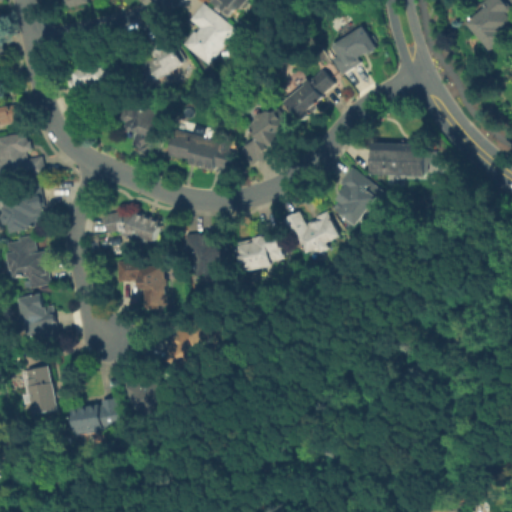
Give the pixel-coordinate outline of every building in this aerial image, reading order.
[(236,9),(228,19),(214,8),(216,6),(210,1),(210,0),(250,0),(251,2),(250,4),(246,10),(241,10),(236,9)] [(468,24),(486,8),(482,4),(486,0),(506,0),(511,6),(511,11),(509,14),(511,17),(511,37),(507,42),(505,40),(492,52),(468,24)] [(205,3),(239,30),(221,52),(221,54),(218,59),(216,59),(211,65),(184,44),(195,30),(198,32),(201,28),(192,19),(205,3)] [(344,75),(333,60),(339,56),(333,47),(365,27),(378,48),(376,50),(377,51),(370,56),(369,53),(368,54),(367,54),(360,58),(363,63),(344,75)] [(0,35),(4,35),(5,44),(8,43),(10,53),(8,53),(9,61),(3,62),(5,74),(0,75),(0,35)] [(167,35),(176,48),(179,47),(188,59),(185,61),(186,63),(145,89),(139,80),(148,75),(141,65),(153,56),(150,52),(155,49),(152,45),(167,35)] [(256,45),(263,51),(258,58),(251,52),(256,45)] [(313,47),(319,55),(313,60),(307,53),(313,47)] [(76,110),(71,92),(72,92),(70,83),(75,82),(72,73),(81,70),(81,69),(82,69),(80,62),(101,56),(102,58),(111,55),(114,64),(118,63),(123,79),(111,82),(112,86),(110,90),(104,92),(101,91),(92,94),(95,104),(76,110)] [(285,103),(305,85),(304,83),(309,79),(311,81),(325,69),(337,83),(323,95),(325,97),(309,111),(312,114),(311,115),(311,116),(305,122),(303,120),(301,122),(285,103)] [(121,120),(126,107),(132,109),(136,99),(150,105),(149,108),(156,111),(158,107),(166,110),(166,112),(170,113),(166,122),(171,124),(163,146),(161,145),(157,158),(140,151),(141,147),(136,145),(136,144),(134,143),(137,134),(125,129),(127,122),(121,120)] [(0,105),(17,103),(20,121),(0,124),(0,105)] [(243,150),(259,139),(250,127),(256,123),(255,121),(256,116),(260,114),(263,114),(266,112),(273,113),(279,109),(292,129),(283,135),(287,140),(279,145),(278,144),(273,147),(277,153),(262,163),(261,161),(254,166),(243,150)] [(176,129),(221,142),(222,137),(234,140),(231,151),(238,153),(233,171),(217,167),(215,172),(189,165),(189,161),(169,155),(176,129)] [(0,135),(26,130),(28,140),(31,140),(33,149),(28,150),(29,158),(43,155),(47,174),(0,183),(0,135)] [(372,140),(428,142),(427,174),(371,172),(372,140)] [(335,208),(341,200),(337,197),(346,186),(341,182),(353,165),(391,194),(366,232),(335,208)] [(42,180),(47,205),(43,206),(44,211),(43,212),(45,221),(43,221),(43,223),(29,227),(29,229),(11,232),(9,222),(7,223),(4,221),(2,216),(4,213),(2,205),(5,205),(2,194),(25,190),(24,184),(42,180)] [(137,209),(164,219),(157,240),(155,240),(153,241),(148,239),(147,243),(143,241),(142,242),(137,243),(134,242),(133,240),(133,238),(123,233),(123,232),(120,230),(108,233),(105,214),(124,210),(125,213),(132,211),(135,213),(137,209)] [(285,218),(290,216),(289,214),(296,211),(297,212),(301,209),(308,222),(316,217),(316,216),(328,210),(341,234),(328,242),(331,247),(323,251),(320,246),(309,252),(298,232),(294,235),(285,218)] [(237,242),(255,238),(255,236),(264,234),(264,235),(285,230),(289,247),(285,248),(287,258),(273,261),(274,264),(244,272),(237,242)] [(188,233),(213,231),(214,246),(229,245),(230,263),(221,263),(222,272),(218,272),(218,275),(216,278),(212,278),(209,275),(209,272),(198,273),(197,261),(193,261),(193,253),(189,253),(188,233)] [(10,270),(7,252),(11,251),(8,241),(19,239),(18,236),(35,233),(38,251),(47,249),(52,283),(34,287),(30,276),(24,277),(20,275),(14,277),(12,269),(10,270)] [(168,303),(160,304),(160,307),(147,308),(147,305),(145,305),(144,288),(139,288),(139,280),(120,281),(119,259),(141,258),(141,263),(145,263),(145,264),(166,263),(167,277),(169,277),(169,284),(167,284),(168,303)] [(19,297),(42,291),(45,306),(55,304),(60,330),(57,330),(59,338),(40,342),(39,335),(28,337),(28,336),(25,337),(23,329),(26,328),(19,297)] [(173,342),(177,331),(182,333),(187,317),(216,326),(212,338),(210,337),(205,356),(201,355),(197,371),(165,361),(171,341),(173,342)] [(51,363),(57,391),(60,390),(61,397),(58,397),(61,409),(34,414),(28,385),(30,385),(27,368),(51,363)] [(123,379),(147,370),(150,378),(160,374),(163,382),(173,379),(173,381),(178,379),(187,403),(169,410),(166,402),(160,405),(162,411),(149,416),(147,412),(137,416),(123,379)] [(75,432),(71,408),(103,403),(103,399),(119,396),(124,425),(87,431),(86,433),(80,433),(78,432),(75,432)]
